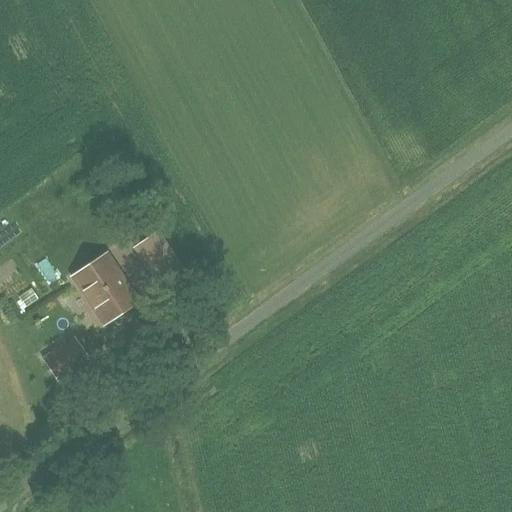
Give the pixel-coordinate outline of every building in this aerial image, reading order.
[(73,278),(101,319),(104,324),(138,302),(106,255),(73,278)] [(162,279),(168,287),(185,275),(180,267),(162,279)] [(182,311),(192,325),(204,317),(195,303),(182,311)] [(74,337),(42,359),(59,384),(91,363),(74,337)] [(90,407),(77,391),(53,409),(65,425),(90,407)]
